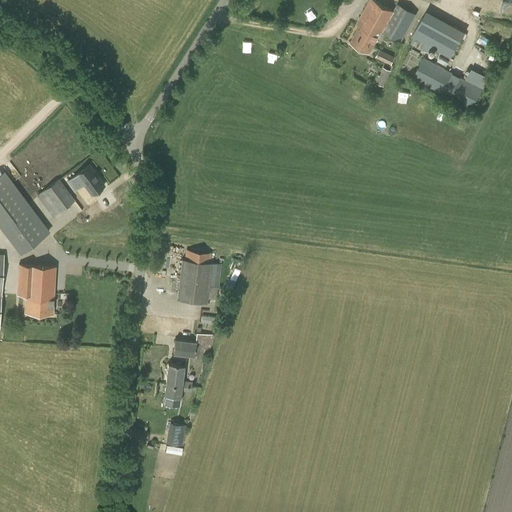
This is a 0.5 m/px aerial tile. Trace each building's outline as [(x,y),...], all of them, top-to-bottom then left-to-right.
[(400,42),(416,14),(397,4),(393,11),(373,0),(369,0),(356,25),(359,26),(350,43),(369,53),(381,32),(400,42)] [(450,58),(465,32),(427,10),(411,37),(450,58)] [(391,65),(395,57),(380,49),(375,58),(391,65)] [(472,111),(483,90),(423,57),(412,78),(472,111)] [(388,78),(391,71),(383,67),(380,74),(388,78)] [(92,195),(104,185),(89,165),(68,181),(75,190),(83,184),(92,195)] [(53,217),(75,201),(59,179),(36,196),(53,217)] [(20,253),(48,232),(17,190),(0,203),(0,214),(8,225),(2,229),(20,253)] [(218,289),(221,264),(209,263),(211,253),(187,249),(185,259),(181,259),(177,299),(207,304),(208,298),(216,299),(218,289)] [(53,314),(56,266),(20,264),(18,295),(26,295),(25,312),(53,314)] [(202,322),(214,323),(215,316),(202,315),(202,322)] [(197,333),(196,341),(174,339),(173,354),(195,357),(195,355),(208,356),(215,336),(197,333)] [(168,363),(166,384),(191,387),(192,381),(182,380),(184,365),(168,363)] [(191,387),(166,384),(165,395),(165,401),(178,403),(179,396),(180,396),(181,390),(191,391),(191,387)] [(169,422),(166,442),(183,445),(186,425),(169,422)] [(183,453),(183,446),(167,444),(167,451),(183,453)]
